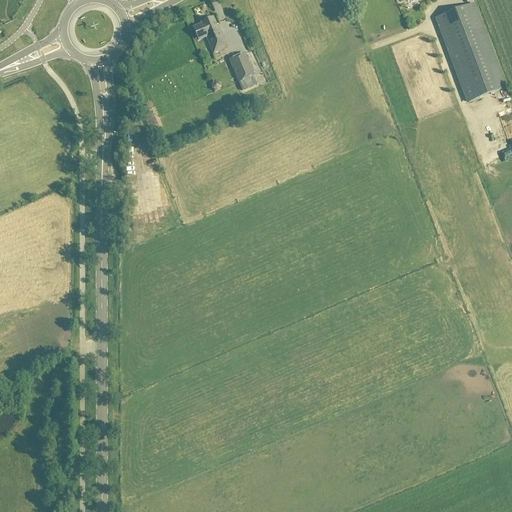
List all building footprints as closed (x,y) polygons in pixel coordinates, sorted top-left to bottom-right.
[(506,89),(474,5),(435,20),(436,20),(437,20),(469,104),(506,89)] [(201,24),(202,25),(193,29),(198,42),(206,38),(213,55),(228,49),(218,26),(216,27),(213,19),(201,24)] [(245,55),(229,62),(238,83),(254,77),(245,55)] [(215,82),(210,84),(211,90),(216,92),(221,89),(220,83),(215,82)] [(160,132),(150,109),(145,111),(154,135),(160,132)]
